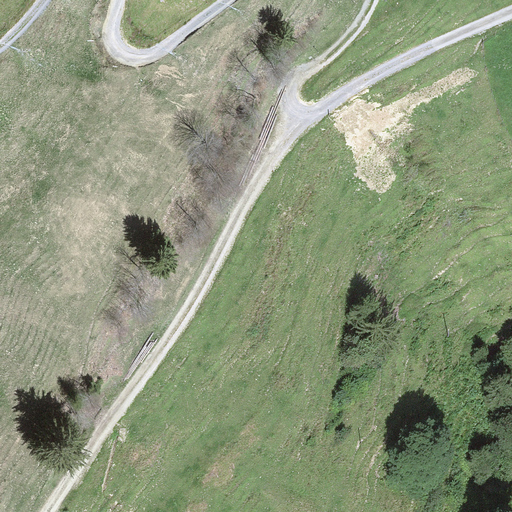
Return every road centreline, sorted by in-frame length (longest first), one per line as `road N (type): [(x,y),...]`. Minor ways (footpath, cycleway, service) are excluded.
road 1 (track): [(44,511),(167,336),(263,163),(303,121)]
road 2 (track): [(511,8),(381,68),(303,121)]
road 3 (track): [(226,0),(155,51),(135,56),(115,45),(118,0)]
road 4 (track): [(303,121),(286,99),(289,80),(331,54),(371,0)]
